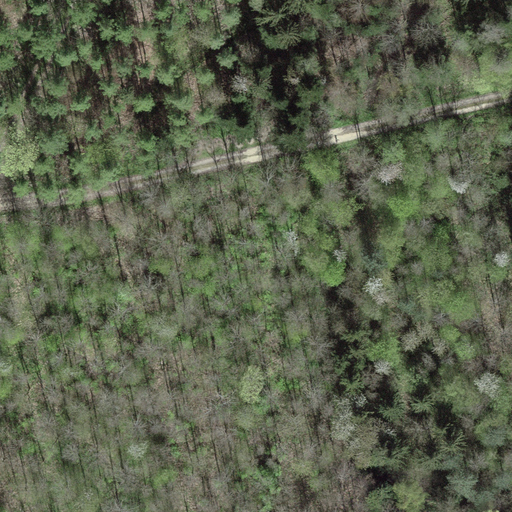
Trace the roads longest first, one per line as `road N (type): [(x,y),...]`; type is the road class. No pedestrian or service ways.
road 1 (track): [(0,205),(121,192),(511,100)]
road 2 (track): [(0,174),(73,0)]
